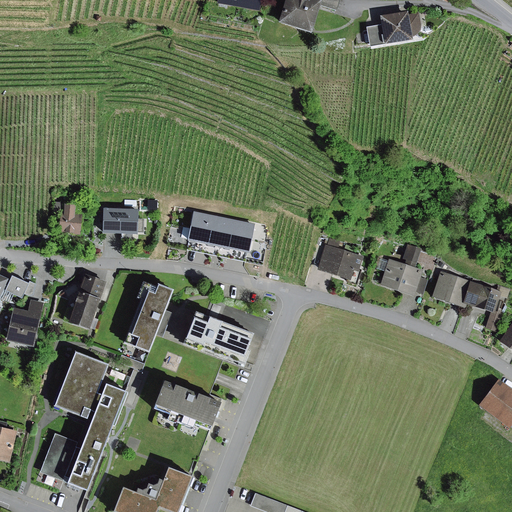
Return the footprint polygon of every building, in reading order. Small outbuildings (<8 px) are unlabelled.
[(260,0),(219,0),(219,4),(259,10),(260,0)] [(285,0),(279,22),(312,33),(320,5),(337,10),(340,0),(285,0)] [(408,14),(408,11),(380,16),(381,25),(366,27),(370,48),(413,40),(412,37),(416,35),(419,32),(421,29),(421,25),(419,13),(408,14)] [(75,205),(64,204),(64,211),(60,211),(58,233),(80,235),(82,214),(75,213),(75,205)] [(139,210),(104,208),(103,234),(122,234),(121,241),(137,242),(139,210)] [(257,260),(263,235),(200,221),(195,247),(257,260)] [(422,249),(408,244),(403,259),(406,260),(405,264),(389,259),(380,285),(414,297),(416,293),(420,278),(423,271),(416,268),(422,249)] [(364,257),(325,245),(317,271),(351,281),(354,271),(359,272),(364,257)] [(498,291),(441,271),(432,298),(465,309),(467,305),(491,313),(495,314),(496,310),(500,296),(502,292),(498,291)] [(107,282),(85,275),(68,323),(89,330),(107,282)] [(29,284),(12,276),(5,291),(22,299),(24,295),(29,297),(33,295),(36,284),(30,281),(29,284)] [(428,280),(420,278),(416,293),(423,295),(428,280)] [(174,291),(158,284),(156,287),(143,282),(136,298),(141,300),(123,344),(149,353),(174,291)] [(500,286),(498,291),(502,292),(500,296),(508,299),(511,290),(500,286)] [(34,347),(44,303),(30,300),(28,311),(13,308),(6,341),(34,347)] [(216,320),(221,307),(214,304),(209,317),(196,313),(186,339),(204,346),(205,343),(244,358),(253,334),(216,320)] [(495,314),(491,313),(485,329),(496,332),(503,312),(496,310),(495,314)] [(511,323),(499,342),(511,350),(511,323)] [(55,434),(39,472),(63,482),(64,477),(69,479),(67,484),(87,492),(126,393),(106,385),(102,396),(98,394),(109,365),(75,351),(53,407),(87,420),(91,412),(95,413),(81,449),(76,448),(78,443),(55,434)] [(145,364),(122,355),(121,359),(119,364),(142,373),(145,364)] [(126,375),(112,370),(110,376),(124,381),(126,375)] [(511,425),(511,389),(498,380),(479,405),(510,429),(511,425)] [(211,431),(221,403),(164,381),(153,410),(169,415),(167,421),(193,430),(195,425),(211,431)] [(17,431),(0,427),(0,459),(9,462),(17,431)] [(113,511),(157,511),(159,509),(167,511),(179,511),(192,477),(168,468),(163,481),(159,480),(158,483),(153,486),(148,484),(146,489),(142,491),(137,489),(136,493),(123,488),(113,511)] [(285,511),(288,506),(255,493),(250,506),(266,511),(285,511)]
